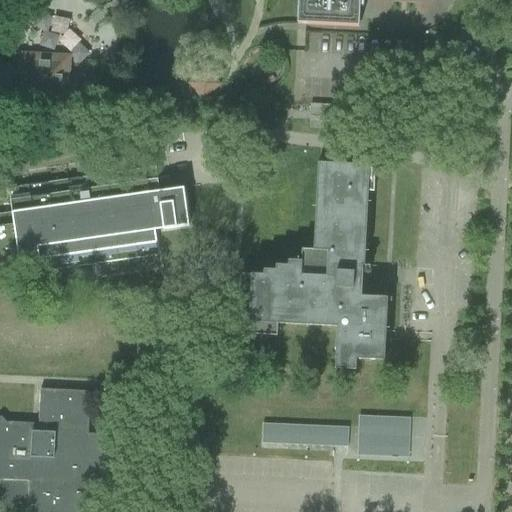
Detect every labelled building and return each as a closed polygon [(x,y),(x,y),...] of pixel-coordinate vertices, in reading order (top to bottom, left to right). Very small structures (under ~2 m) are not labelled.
[(298,0),(298,25),(319,26),(359,28),(360,0),(298,0)] [(9,89),(17,89),(21,90),(21,93),(28,101),(55,103),(64,95),(65,68),(57,60),(31,58),(22,66),(22,69),(10,69),(10,67),(0,66),(0,90),(9,91),(9,89)] [(184,83),(201,100),(218,83),(201,66),(184,83)] [(312,104),(311,128),(353,128),(353,105),(312,104)] [(262,275),(239,274),(238,298),(249,299),(247,336),(276,337),(277,325),(336,328),(335,359),(383,362),(387,299),(361,297),(362,266),(364,266),(368,191),(373,191),(374,166),(317,163),(313,250),(301,249),(300,261),(287,260),(287,266),(275,265),(275,271),(263,270),(262,275)] [(7,226),(0,227),(0,290),(17,288),(15,276),(33,274),(35,286),(153,269),(150,244),(184,240),(178,202),(154,205),(150,181),(3,202),(7,226)] [(0,480),(12,481),(10,511),(93,511),(95,485),(110,486),(111,472),(112,447),(101,435),(88,434),(90,392),(40,390),(38,424),(6,423),(1,417),(0,417),(0,480)] [(411,456),(412,416),(360,415),(359,455),(411,456)] [(262,424),(261,444),(347,448),(347,443),(347,428),(262,424)]
